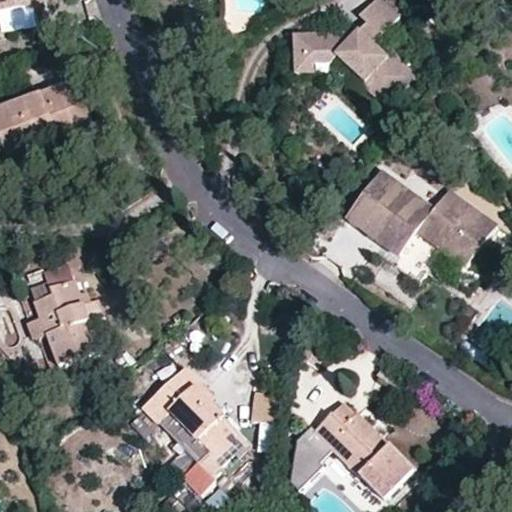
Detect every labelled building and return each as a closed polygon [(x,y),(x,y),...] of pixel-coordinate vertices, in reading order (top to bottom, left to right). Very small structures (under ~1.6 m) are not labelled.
[(36,9),(34,0),(0,0),(0,28),(4,28),(2,14),(18,12),(36,9)] [(44,0),(34,0),(36,9),(46,7),(44,0)] [(391,59),(377,46),(402,16),(383,0),(379,0),(363,19),(375,29),(360,46),(352,40),(312,42),(313,63),(320,69),(322,68),(336,66),(342,59),(371,84),(368,87),(392,107),(418,76),(394,56),(391,59)] [(20,26),(18,12),(2,14),(4,28),(20,26)] [(313,63),(312,42),(302,42),(304,79),(322,78),(322,68),(320,69),(313,63)] [(98,131),(78,82),(0,113),(0,129),(12,158),(21,156),(69,136),(72,141),(98,131)] [(24,160),(72,141),(69,136),(21,156),(24,160)] [(500,226),(452,191),(437,212),(385,174),(352,220),(404,258),(422,234),(469,268),(500,226)] [(417,280),(439,253),(421,239),(399,266),(417,280)] [(49,275),(55,291),(60,303),(43,310),(39,311),(44,322),(50,339),(62,369),(104,353),(92,322),(105,317),(99,302),(96,303),(88,306),(83,295),(72,266),(49,275)] [(39,297),(43,310),(60,303),(55,291),(39,297)] [(92,292),(83,295),(88,306),(96,303),(92,292)] [(50,339),(44,322),(31,327),(37,344),(50,339)] [(324,354),(304,339),(292,355),(313,370),(324,354)] [(203,385),(187,368),(146,409),(161,425),(173,413),(212,454),(201,466),(187,480),(207,500),(233,474),(226,467),(249,443),(211,404),(198,390),(203,385)] [(405,381),(388,368),(379,379),(396,393),(405,381)] [(217,398),(203,385),(198,390),(211,404),(217,398)] [(258,423),(279,425),(281,396),(260,395),(258,423)] [(161,425),(201,466),(212,454),(173,413),(161,425)] [(411,475),(378,445),(363,431),(355,423),(353,425),(341,414),(316,442),(311,438),(299,451),(294,489),(304,499),(327,474),(324,471),(334,460),(382,505),(411,475)] [(363,431),(378,445),(387,435),(373,421),(363,431)] [(275,451),(279,425),(266,424),(263,449),(275,451)]
